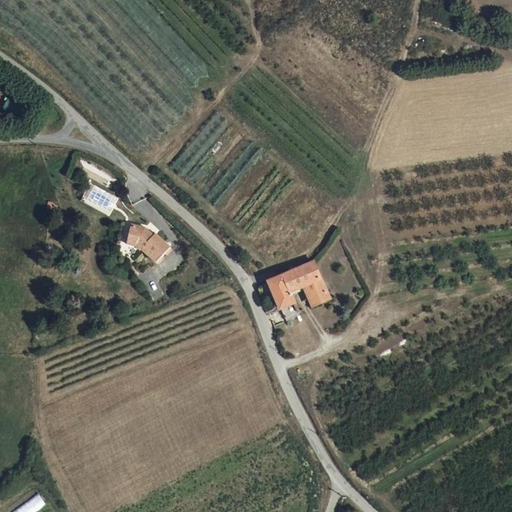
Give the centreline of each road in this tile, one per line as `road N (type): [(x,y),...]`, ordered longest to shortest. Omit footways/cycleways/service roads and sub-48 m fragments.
road 1 (unclassified): [(116,154),(231,261),(337,483)]
road 2 (track): [(246,285),(313,255),(339,219),(411,43),(420,0)]
